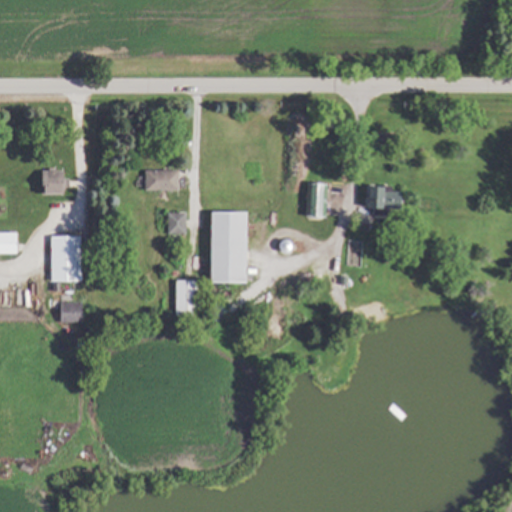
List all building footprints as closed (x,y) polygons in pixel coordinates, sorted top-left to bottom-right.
[(32,193),(59,194),(60,170),(33,169),(32,193)] [(172,170),(138,170),(139,191),(173,189),(172,170)] [(320,217),(321,184),(302,183),(301,216),(320,217)] [(360,187),(359,208),(388,209),(389,188),(360,187)] [(162,212),(162,233),(180,233),(180,212),(162,212)] [(202,212),(201,282),(243,283),(244,212),(202,212)] [(9,232),(0,231),(0,253),(10,253),(9,232)] [(45,282),(70,281),(69,236),(44,236),(45,282)] [(170,311),(187,311),(187,280),(170,280),(170,311)] [(54,322),(76,321),(75,302),(53,303),(54,322)]
